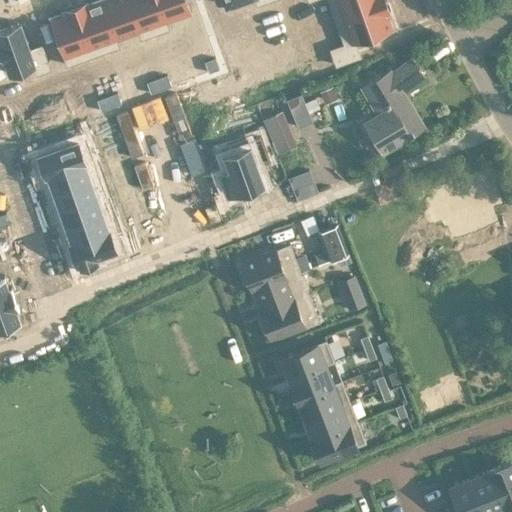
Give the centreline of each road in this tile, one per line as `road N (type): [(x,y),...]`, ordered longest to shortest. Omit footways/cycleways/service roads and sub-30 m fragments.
road 1 (residential): [(45,305),(505,121)]
road 2 (residential): [(278,511),(511,416)]
road 3 (residential): [(0,169),(45,305)]
